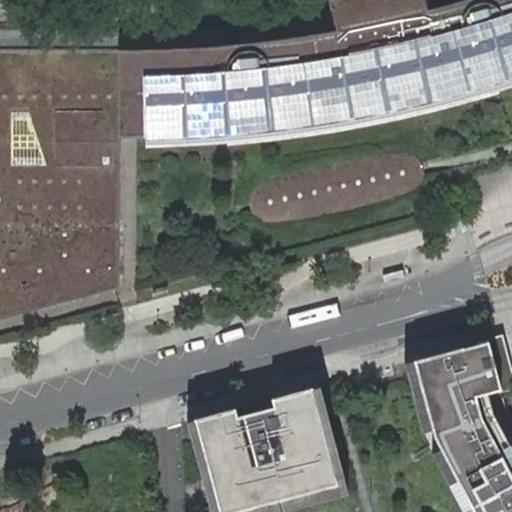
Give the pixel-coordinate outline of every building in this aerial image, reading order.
[(238,43),(198,46),(119,49),(0,48),(0,320),(119,287),(119,134),(170,136),(204,134),(205,143),(227,141),(226,132),(288,125),(362,114),(427,99),(495,81),(498,89),(511,84),(511,0),(458,0),(426,9),(389,18),(352,26),(316,33),(278,39),(238,43)] [(511,380),(499,337),(406,361),(424,432),(434,428),(440,448),(433,451),(466,511),(511,511),(511,448),(497,419),(487,392),(511,386),(511,380)] [(321,385),(273,398),(275,406),(313,395),(317,411),(304,415),(307,426),(322,422),(330,420),(321,385)] [(235,408),(196,419),(220,511),(234,511),(338,484),(322,422),(307,426),(304,415),(317,411),(313,395),(275,406),(280,423),(242,434),(235,408)] [(280,511),(350,494),(330,420),(322,422),(338,484),(234,511),(220,511),(196,419),(188,421),(211,511),(280,511)]
